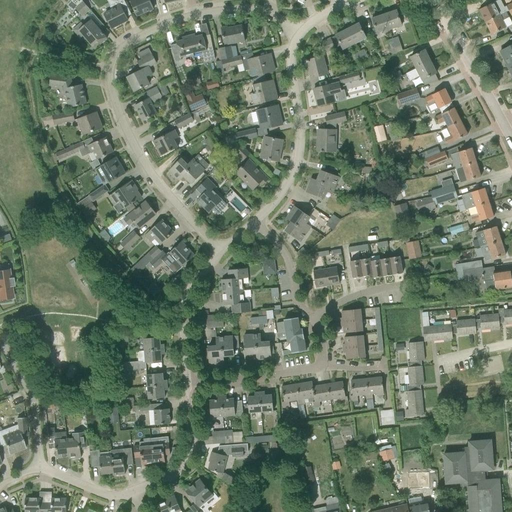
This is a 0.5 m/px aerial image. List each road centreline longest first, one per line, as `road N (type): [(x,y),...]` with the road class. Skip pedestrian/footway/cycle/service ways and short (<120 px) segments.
road 1 (residential): [(219,251),(158,186),(111,87),(113,59),(146,33),(219,12),(256,8),(298,34)]
road 2 (unclassified): [(255,222),(291,178),(298,154),(291,53),(298,34)]
road 3 (unclassified): [(511,144),(432,0)]
road 4 (unclassified): [(187,384),(185,303),(219,251)]
road 5 (unclassified): [(132,491),(189,460),(187,384)]
road 6 (residential): [(0,341),(32,398),(38,470)]
road 7 (residential): [(323,367),(187,384)]
